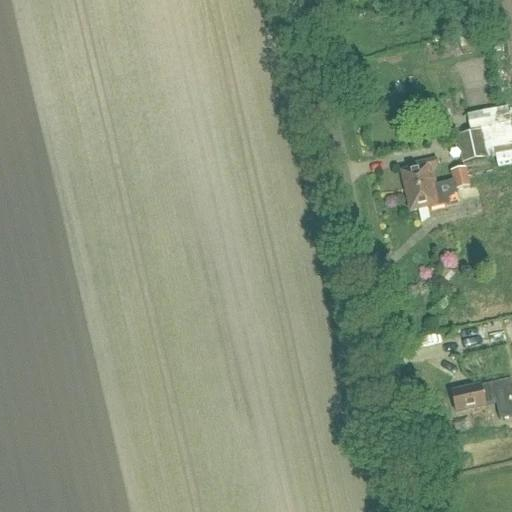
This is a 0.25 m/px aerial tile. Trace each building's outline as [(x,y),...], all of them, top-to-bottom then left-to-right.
[(466,46),(478,45),(475,30),(464,32),(466,46)] [(464,166),(489,161),(483,133),(458,139),(464,166)] [(403,195),(432,189),(429,172),(434,172),(432,162),(403,168),(404,173),(399,174),(403,195)] [(453,185),(433,189),(432,189),(403,195),(407,215),(425,212),(426,216),(458,209),(454,193),(468,190),(464,173),(451,175),(453,185)] [(501,253),(511,250),(511,222),(495,227),(501,253)] [(448,397),(453,417),(481,410),(480,407),(493,404),(498,424),(511,420),(511,397),(509,383),(477,390),(448,397)]
